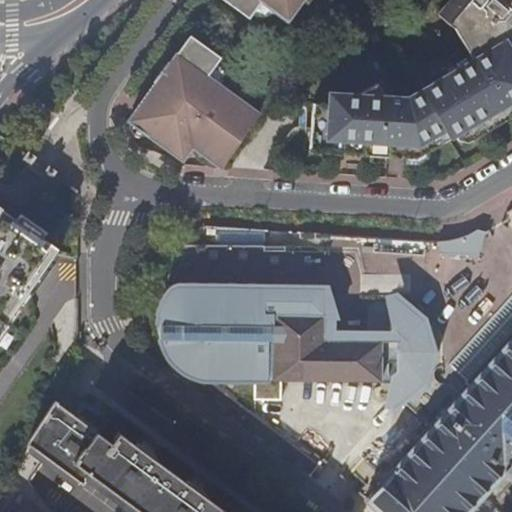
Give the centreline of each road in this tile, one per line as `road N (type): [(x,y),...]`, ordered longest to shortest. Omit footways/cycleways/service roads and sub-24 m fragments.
road 1 (residential): [(511,169),(433,211),(129,190)]
road 2 (residential): [(129,190),(105,273),(113,330),(132,355),(295,485)]
road 3 (residential): [(129,190),(109,163),(104,97),(173,0)]
